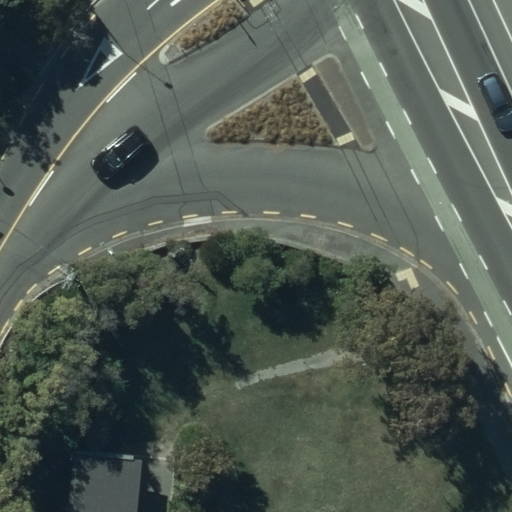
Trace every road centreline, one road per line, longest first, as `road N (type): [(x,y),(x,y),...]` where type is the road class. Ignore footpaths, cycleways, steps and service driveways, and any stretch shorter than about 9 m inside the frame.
road 1 (secondary): [(511,289),(408,212),(360,190),(228,171),(84,183)]
road 2 (unclassified): [(351,0),(222,70),(152,118),(84,183)]
road 3 (unclassified): [(0,216),(57,113),(156,0)]
road 4 (secondary): [(421,0),(511,200)]
